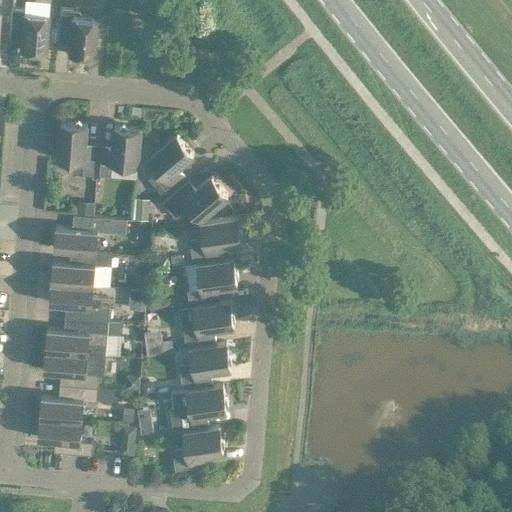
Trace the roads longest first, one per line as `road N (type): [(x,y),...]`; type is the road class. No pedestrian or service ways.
road 1 (residential): [(35,87),(182,96),(263,185),(272,210),(248,477),(224,490),(91,481)]
road 2 (residential): [(1,474),(35,87)]
road 3 (primary): [(331,0),(511,217)]
road 4 (primary): [(511,104),(425,0)]
